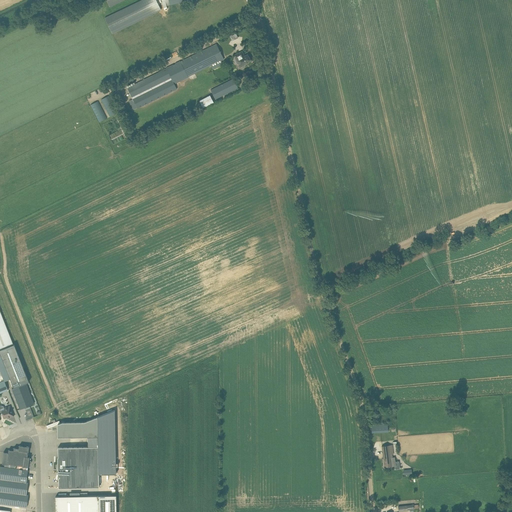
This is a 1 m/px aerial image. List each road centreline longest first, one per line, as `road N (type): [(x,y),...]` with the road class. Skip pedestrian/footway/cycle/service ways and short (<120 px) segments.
road 1 (unclassified): [(373,511),(363,400),(322,291),(257,0)]
road 2 (track): [(511,211),(324,297)]
